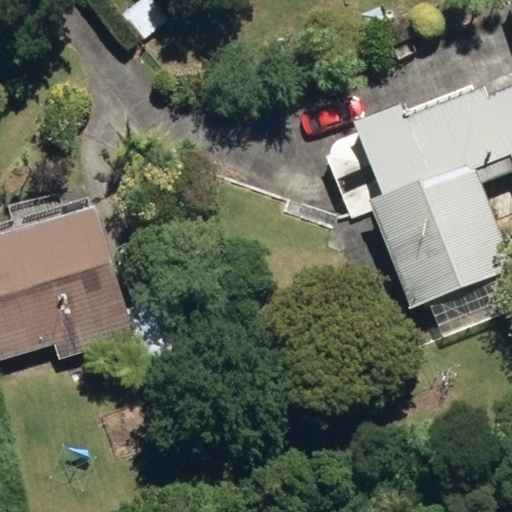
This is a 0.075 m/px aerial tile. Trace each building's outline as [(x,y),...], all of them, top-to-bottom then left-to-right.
[(120,21),(142,48),(167,26),(145,0),(120,21)] [(511,7),(502,11),(511,37),(511,7)] [(427,313),(440,346),(511,318),(497,285),(508,279),(493,244),(511,235),(511,98),(479,113),(474,103),(397,134),(392,121),(346,139),(352,154),(326,165),(351,222),(362,218),(405,323),(427,313)] [(0,248),(0,369),(50,355),(54,366),(125,344),(88,222),(0,248)] [(130,316),(158,392),(186,382),(159,306),(130,316)] [(147,418),(157,445),(194,431),(184,404),(147,418)]
